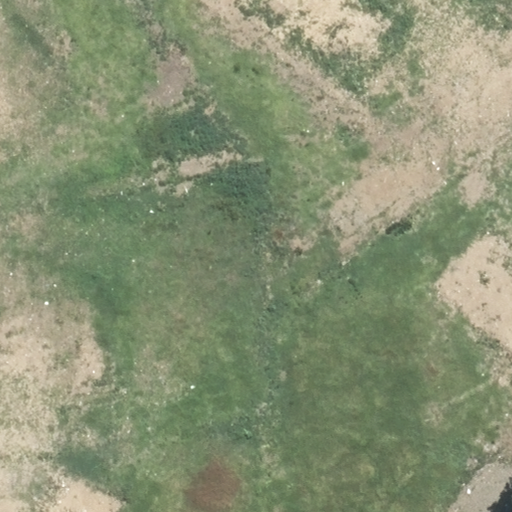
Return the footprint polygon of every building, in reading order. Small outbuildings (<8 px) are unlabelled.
[(23,0),(0,0),(0,167),(12,184),(128,97),(54,0),(50,0),(34,13),(23,0)] [(418,0),(246,0),(365,104),(440,19),(418,0)] [(355,244),(420,201),(393,160),(328,203),(355,244)] [(511,366),(511,214),(496,200),(420,287),(511,366)] [(37,249),(0,255),(0,505),(35,500),(29,459),(60,454),(52,404),(138,390),(120,276),(43,288),(37,249)] [(145,511),(153,492),(60,454),(36,511),(145,511)]
